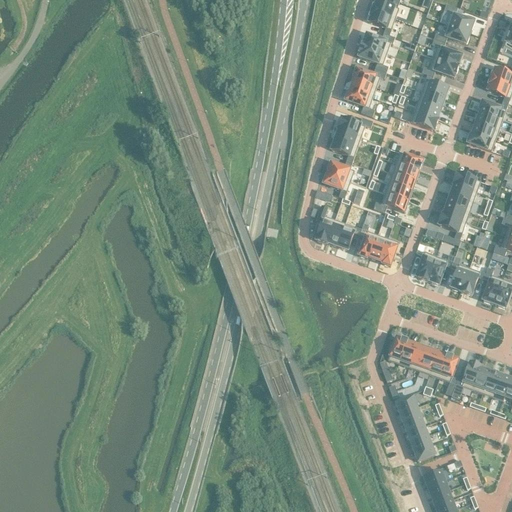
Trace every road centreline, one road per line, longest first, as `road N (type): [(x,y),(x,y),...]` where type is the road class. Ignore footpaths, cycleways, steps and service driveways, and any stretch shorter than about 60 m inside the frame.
road 1 (primary): [(186,511),(234,340),(302,0)]
road 2 (primary): [(283,0),(254,195),(172,511)]
road 3 (residential): [(365,0),(304,244),(398,284)]
road 4 (residential): [(398,284),(498,3)]
road 5 (residential): [(412,474),(372,362),(387,317)]
road 6 (residential): [(503,359),(387,317)]
road 7 (residential): [(398,284),(511,325)]
